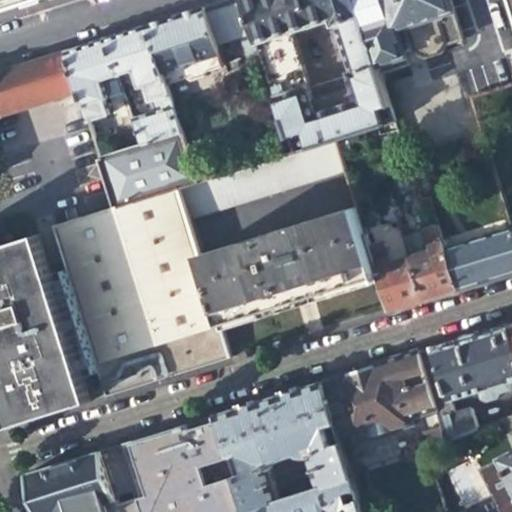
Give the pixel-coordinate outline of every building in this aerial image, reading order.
[(0,0),(0,12),(28,4),(29,7),(39,4),(48,1),(47,0),(0,0)] [(246,57),(260,53),(243,0),(226,0),(206,7),(188,13),(146,26),(165,85),(185,79),(190,82),(201,79),(204,73),(224,67),(217,44),(240,37),(246,57)] [(393,121),(376,65),(356,0),(243,0),(260,53),(292,153),(334,140),(345,137),(368,129),(393,121)] [(356,0),(376,65),(403,57),(394,27),(404,24),(413,54),(414,53),(423,58),(440,52),(443,44),(458,40),(446,0),(356,0)] [(511,0),(503,0),(511,28),(511,0)] [(403,57),(413,54),(404,24),(394,27),(403,57)] [(140,147),(180,134),(172,109),(165,85),(146,26),(129,31),(107,38),(118,77),(133,72),(139,89),(144,88),(148,102),(151,103),(154,114),(132,121),(140,147)] [(498,29),(501,51),(511,49),(511,30),(511,28),(498,29)] [(103,81),(118,77),(107,38),(90,43),(65,51),(78,90),(99,160),(122,153),(113,121),(110,121),(103,100),(109,99),(103,81)] [(0,114),(78,90),(65,51),(0,72),(0,114)] [(54,224),(107,396),(229,358),(218,325),(197,254),(186,221),(176,189),(196,183),(180,134),(140,147),(122,153),(99,160),(114,205),(54,224)] [(352,159),(345,137),(334,140),(341,163),(352,159)] [(343,171),(341,163),(334,140),(292,153),(242,168),(196,183),(176,189),(186,221),(343,171)] [(444,204),(450,223),(498,208),(492,189),(444,204)] [(294,300),(376,274),(368,248),(366,241),(363,235),(359,222),(354,206),(216,249),(197,254),(218,325),(239,318),(294,300)] [(366,220),(359,222),(363,235),(370,233),(366,220)] [(442,253),(434,226),(401,237),(407,258),(420,299),(436,294),(453,289),(442,253)] [(511,240),(509,231),(442,253),(453,289),(479,281),(511,270),(511,240)] [(39,232),(0,244),(0,391),(11,425),(91,400),(39,232)] [(380,244),(368,248),(376,274),(387,309),(404,304),(420,299),(407,258),(387,264),(380,244)] [(511,381),(511,337),(508,324),(468,337),(417,353),(435,408),(437,412),(441,426),(446,441),(477,429),(471,410),(453,415),(449,401),(473,393),(476,402),(484,406),(494,402),(497,397),(508,394),(511,385),(511,381)] [(409,416),(435,408),(417,353),(370,367),(360,371),(323,382),(335,422),(340,437),(349,434),(350,439),(353,438),(355,442),(407,425),(406,422),(410,421),(409,416)] [(237,475),(248,508),(280,498),(271,468),(275,467),(277,464),(280,459),(297,453),(298,454),(301,457),(306,458),(309,457),(318,486),(353,476),(341,440),(333,443),(328,425),(335,422),(323,382),(266,400),(218,415),(232,457),(240,454),(246,472),(237,475)] [(192,423),(133,441),(141,466),(142,468),(143,469),(146,470),(148,470),(155,501),(140,507),(134,500),(119,505),(102,451),(26,474),(37,511),(249,511),(248,508),(237,475),(232,457),(218,415),(217,415),(219,420),(205,424),(193,428),(192,423)] [(511,430),(511,415),(498,421),(503,434),(511,430)] [(428,448),(446,441),(441,426),(423,432),(428,448)] [(511,511),(511,451),(498,458),(499,460),(479,470),(499,511),(511,511)] [(140,507),(155,501),(148,470),(146,470),(143,469),(142,468),(141,466),(147,485),(150,495),(134,500),(140,507)] [(249,511),(364,511),(353,476),(318,486),(280,498),(248,508),(249,511)]
